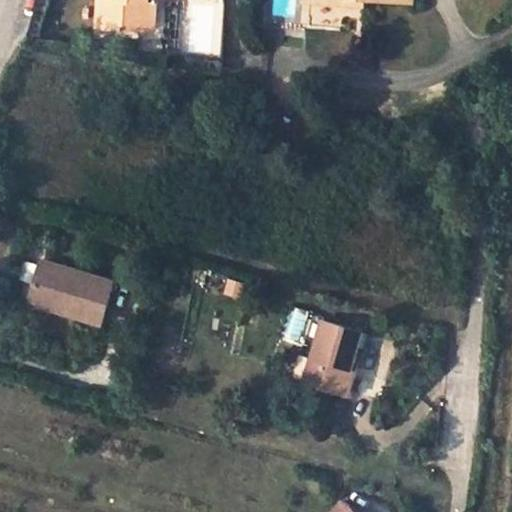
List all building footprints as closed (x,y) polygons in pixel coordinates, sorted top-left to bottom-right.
[(101,0),(101,17),(123,18),(123,26),(158,28),(160,2),(153,1),(153,0),(101,0)] [(100,24),(123,26),(123,18),(101,17),(100,24)] [(105,320),(117,280),(44,260),(35,292),(74,303),(72,311),(105,320)] [(33,300),(72,311),(74,303),(35,292),(33,300)] [(365,330),(326,320),(307,382),(342,392),(348,367),(354,368),(365,330)] [(342,392),(352,395),(359,370),(354,368),(348,367),(342,392)] [(358,511),(344,501),(335,511),(358,511)]
